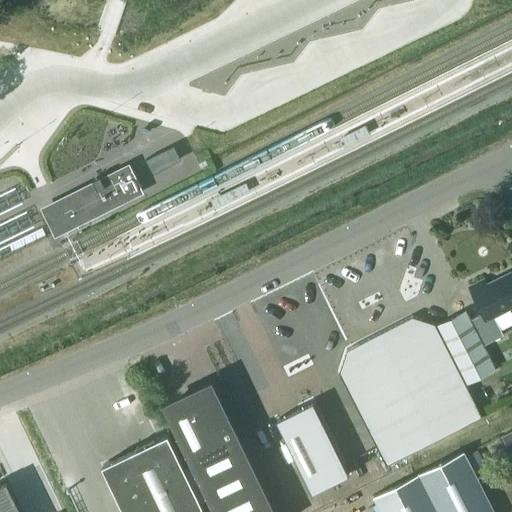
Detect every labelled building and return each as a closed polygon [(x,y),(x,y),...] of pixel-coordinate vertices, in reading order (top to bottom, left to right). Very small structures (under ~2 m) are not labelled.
[(172,146),(145,159),(152,172),(179,159),(172,146)] [(131,166),(129,162),(101,176),(103,180),(131,166)] [(59,202),(70,222),(113,201),(115,205),(129,198),(127,194),(142,187),(131,166),(103,180),(101,176),(100,175),(93,179),(93,180),(95,184),(59,202)] [(95,184),(93,180),(50,201),(40,206),(55,235),(64,231),(115,205),(113,201),(70,222),(59,202),(95,184)] [(127,194),(129,198),(144,191),(142,187),(127,194)] [(511,307),(511,276),(510,273),(486,283),(483,279),(468,287),(483,314),(470,321),(466,312),(438,326),(467,383),(494,369),(483,346),(503,336),(493,317),(511,307)] [(346,349),(339,371),(387,464),(482,415),(435,323),(412,315),(346,349)] [(272,511),(211,383),(166,404),(218,511),(272,511)] [(348,474),(313,401),(276,419),(311,492),(348,474)] [(206,511),(168,433),(169,433),(168,431),(102,463),(125,511),(206,511)] [(511,431),(502,437),(511,455),(511,431)] [(493,511),(463,451),(370,498),(377,511),(493,511)] [(24,511),(9,481),(0,485),(0,511),(24,511)]
